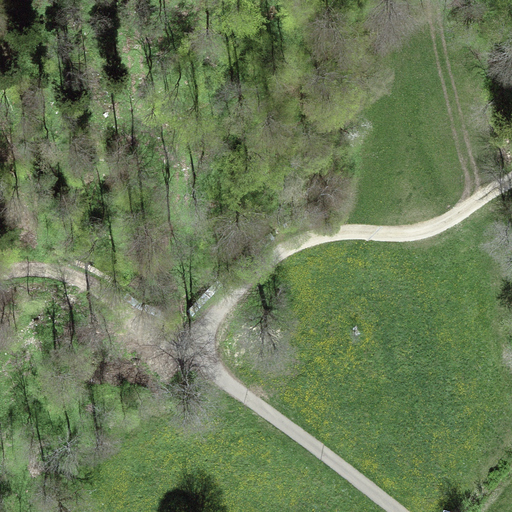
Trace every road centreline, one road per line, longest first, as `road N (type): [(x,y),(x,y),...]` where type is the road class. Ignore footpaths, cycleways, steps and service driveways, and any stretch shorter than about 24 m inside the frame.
road 1 (track): [(511,180),(418,232),(336,233),(288,247),(245,280),(189,355)]
road 2 (track): [(189,355),(398,511)]
road 3 (track): [(0,265),(46,269),(189,355)]
